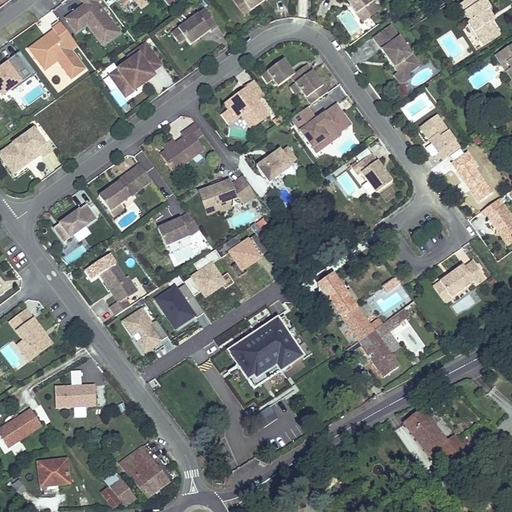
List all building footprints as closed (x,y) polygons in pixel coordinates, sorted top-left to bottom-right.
[(119,33),(96,2),(99,0),(82,0),(86,5),(88,8),(86,11),(83,7),(66,19),(76,32),(86,25),(91,21),(100,34),(104,32),(110,40),(119,33)] [(172,0),(170,0),(167,3),(173,11),(178,7),(172,0)] [(249,9),(242,0),(232,0),(243,14),(249,9)] [(242,0),(249,9),(261,0),(242,0)] [(345,0),(356,14),(373,2),(370,0),(345,0)] [(489,9),(483,0),(466,0),(459,5),(469,21),(467,23),(479,41),(497,29),(491,22),(485,12),(488,10),(489,9)] [(487,0),(483,0),(489,9),(492,7),(487,0)] [(379,11),(373,2),(356,14),(362,23),(379,11)] [(211,33),(218,27),(205,9),(178,29),(185,39),(190,45),(209,31),(211,33)] [(485,12),(491,22),(494,19),(488,10),(485,12)] [(91,21),(86,25),(102,46),(110,40),(104,32),(100,34),(91,21)] [(35,58),(42,68),(51,61),(58,62),(58,63),(72,81),(86,70),(72,52),(70,48),(76,43),(61,24),(53,30),(55,32),(50,37),(49,35),(37,44),(43,52),(35,58)] [(406,75),(419,66),(391,26),(373,39),(397,72),(398,74),(406,75)] [(185,39),(178,29),(172,34),(179,44),(185,39)] [(500,35),(497,29),(479,41),(482,46),(500,35)] [(37,44),(29,50),(35,58),(43,52),(37,44)] [(511,44),(495,56),(502,66),(507,63),(511,69),(506,72),(511,80),(511,44)] [(152,73),(161,66),(146,45),(128,57),(131,61),(110,76),(123,93),(131,87),(134,91),(147,82),(144,78),(152,73)] [(0,97),(2,100),(37,74),(20,53),(0,67),(0,97)] [(294,84),(312,72),(307,65),(294,75),(283,60),(266,73),(272,81),(277,88),(290,78),(294,84)] [(51,61),(42,68),(45,72),(58,63),(58,62),(51,61)] [(507,63),(502,66),(506,72),(511,69),(507,63)] [(310,106),(327,93),(312,72),(294,84),(300,92),(310,106)] [(401,85),(411,78),(408,74),(406,75),(398,74),(397,72),(393,75),(401,85)] [(154,77),(152,73),(144,78),(147,82),(154,77)] [(272,81),(266,73),(261,76),(267,84),(272,81)] [(256,101),(263,96),(253,82),(243,89),(244,91),(223,106),(227,112),(225,114),(232,123),(240,117),(249,130),(267,117),(256,101)] [(300,92),(294,84),(289,88),(295,96),(300,92)] [(134,91),(131,87),(123,93),(125,97),(134,91)] [(290,121),(314,155),(353,128),(337,105),(316,119),(309,108),(290,121)] [(232,123),(225,114),(221,117),(228,126),(232,123)] [(460,148),(437,115),(420,128),(443,160),(460,148)] [(203,134),(196,124),(189,128),(197,139),(203,134)] [(173,173),(205,150),(197,139),(189,128),(181,134),(184,138),(176,143),(165,152),(160,155),(173,173)] [(42,158),(51,152),(34,129),(3,152),(14,167),(28,156),(32,161),(40,155),(42,158)] [(176,143),(173,140),(162,148),(165,152),(176,143)] [(289,166),(295,161),(286,149),(280,153),(279,151),(255,167),(267,185),(291,168),(289,166)] [(0,157),(13,175),(32,161),(28,156),(14,167),(3,152),(0,153),(0,157)] [(376,193),(392,182),(372,154),(352,168),(358,176),(361,173),(376,193)] [(140,164),(118,180),(119,182),(99,196),(110,212),(152,181),(140,164)] [(481,213),(498,200),(475,167),(457,180),(481,213)] [(347,171),(338,176),(348,192),(356,188),(347,171)] [(244,204),(255,196),(242,177),(231,186),(229,181),(220,185),(219,185),(213,187),(199,193),(207,215),(220,210),(219,205),(229,201),(240,197),(244,204)] [(231,209),(229,201),(219,205),(220,210),(221,213),(231,209)] [(64,243),(96,219),(87,206),(80,211),(79,210),(60,224),(61,225),(55,229),(64,243)] [(200,230),(188,213),(181,218),(158,228),(166,247),(189,237),(193,235),(200,230)] [(227,252),(240,243),(236,238),(223,247),(227,252)] [(227,253),(241,275),(263,261),(249,239),(227,253)] [(154,300),(173,332),(204,314),(194,298),(200,294),(205,301),(234,284),(228,274),(221,278),(213,264),(220,260),(216,253),(194,265),(199,274),(154,300)] [(475,284),(484,278),(472,262),(464,268),(462,266),(439,283),(450,299),(474,282),(475,284)] [(115,265),(100,276),(110,292),(112,290),(115,295),(113,296),(118,304),(110,309),(116,317),(131,307),(126,300),(137,292),(128,279),(126,280),(115,265)] [(351,300),(332,274),(317,285),(336,311),(351,300)] [(450,299),(439,283),(432,287),(444,303),(450,299)] [(351,300),(336,311),(337,313),(352,302),(351,300)] [(352,302),(337,313),(358,343),(373,332),(369,326),(363,318),(352,302)] [(120,322),(143,357),(169,339),(146,305),(120,322)] [(52,344),(26,310),(10,323),(23,341),(35,357),(52,344)] [(378,319),(369,326),(373,332),(382,325),(378,319)] [(277,320),(228,353),(253,390),(301,357),(277,320)] [(373,332),(358,343),(383,378),(398,367),(373,332)] [(72,340),(77,349),(82,346),(76,338),(72,340)] [(35,357),(23,341),(17,346),(29,361),(35,357)] [(54,387),(55,411),(75,410),(76,417),(85,417),(85,409),(96,408),(95,385),(81,386),(81,372),(70,372),(71,387),(54,387)] [(277,402),(256,417),(264,428),(285,413),(277,402)] [(0,439),(11,458),(26,449),(21,442),(43,429),(31,409),(0,427),(0,439)] [(420,409),(403,423),(438,468),(463,448),(453,435),(445,441),(420,409)] [(204,419),(198,423),(201,428),(207,424),(204,419)] [(281,433),(286,443),(296,439),(291,429),(281,433)] [(142,447),(119,465),(131,480),(131,479),(146,500),(170,482),(142,447)] [(58,487),(69,486),(66,459),(37,462),(40,487),(58,485),(58,487)] [(110,466),(97,476),(107,489),(108,488),(110,490),(121,481),(110,466)] [(26,491),(18,481),(12,485),(19,496),(26,491)] [(121,481),(110,490),(120,504),(124,508),(135,500),(121,481)] [(107,489),(100,494),(113,510),(120,504),(110,490),(108,488),(107,489)]
